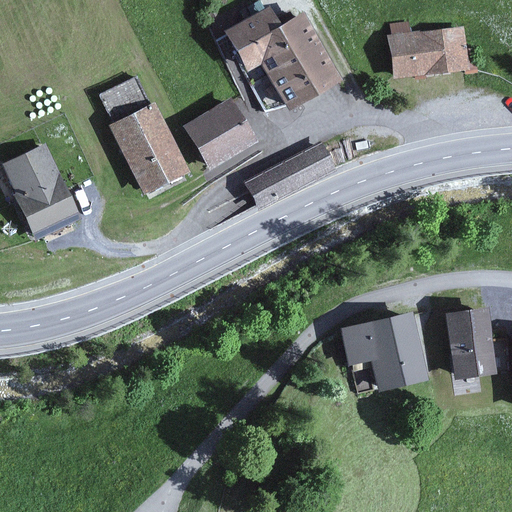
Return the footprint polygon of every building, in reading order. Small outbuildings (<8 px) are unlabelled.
[(274,7),(217,37),(238,76),(262,64),(282,101),(332,74),(302,17),(284,27),(274,7)] [(388,77),(425,74),(422,33),(408,34),(407,24),(388,25),(388,34),(385,35),(388,77)] [(459,29),(422,33),(425,74),(460,72),(461,76),(472,75),(470,49),(461,50),(459,29)] [(113,122),(108,124),(140,195),(186,175),(154,105),(145,109),(133,82),(102,96),(113,122)] [(248,141),(228,104),(184,128),(204,165),(248,141)] [(321,145),(241,184),(245,192),(252,206),(254,209),(334,171),(321,145)] [(53,146),(2,168),(31,233),(81,211),(53,146)] [(484,309),(442,316),(451,376),(493,369),(484,309)] [(379,385),(420,375),(406,316),(343,332),(350,361),(372,355),(379,385)]
